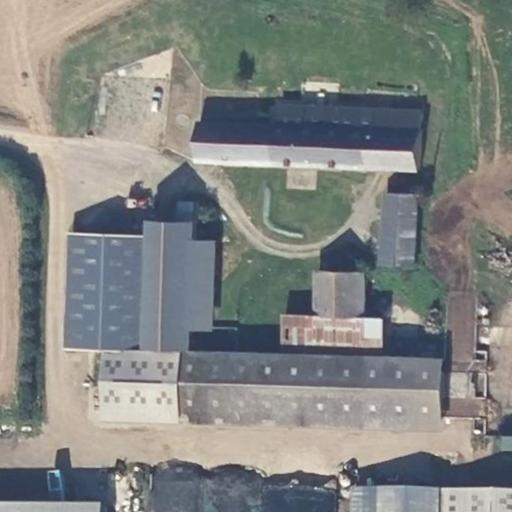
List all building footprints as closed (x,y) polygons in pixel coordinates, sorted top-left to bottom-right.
[(426,117),(427,107),(278,100),(277,120),(202,116),(200,157),(424,168),(424,164),(426,117)] [(444,118),(426,117),(424,164),(442,165),(444,118)] [(418,262),(421,191),(389,190),(386,261),(418,262)] [(149,207),(139,340),(190,343),(200,208),(202,194),(179,192),(178,209),(149,207)] [(222,210),(200,208),(190,343),(212,345),(222,210)] [(318,265),(317,310),(364,311),(364,266),(318,265)] [(306,355),(382,357),(383,312),(364,311),(317,310),(306,310),(306,355)] [(453,343),(451,362),(472,364),(473,344),(453,343)] [(102,408),(177,410),(179,353),(179,350),(104,349),(102,408)] [(177,410),(443,415),(444,358),(382,357),(306,355),(179,353),(177,410)] [(334,511),(335,481),(151,477),(149,511),(334,511)] [(511,511),(511,494),(352,489),(350,511),(511,511)] [(0,511),(99,511),(100,502),(0,500),(0,511)]
